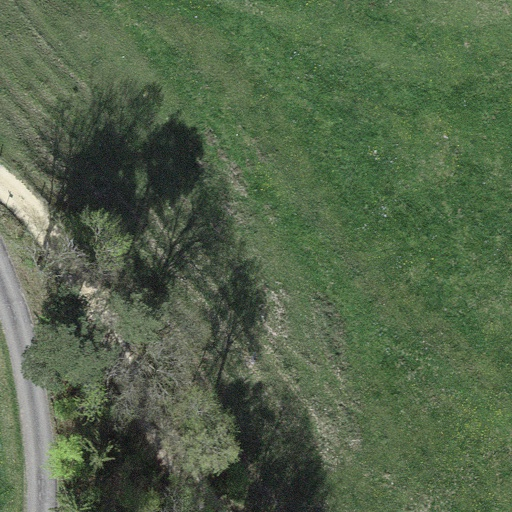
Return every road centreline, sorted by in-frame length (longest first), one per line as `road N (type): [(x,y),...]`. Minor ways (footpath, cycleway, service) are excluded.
road 1 (track): [(226,511),(0,178)]
road 2 (unclassified): [(0,279),(21,334),(39,511)]
